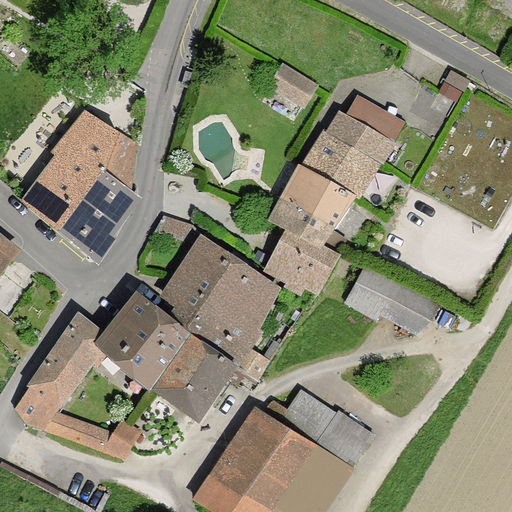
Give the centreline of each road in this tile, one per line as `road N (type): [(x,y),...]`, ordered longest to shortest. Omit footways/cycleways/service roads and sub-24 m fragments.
road 1 (unclassified): [(89,287),(122,268),(147,215),(164,77),(186,0)]
road 2 (tertiary): [(511,84),(359,0)]
road 3 (unclassified): [(0,420),(89,287)]
road 4 (residential): [(0,206),(89,287)]
